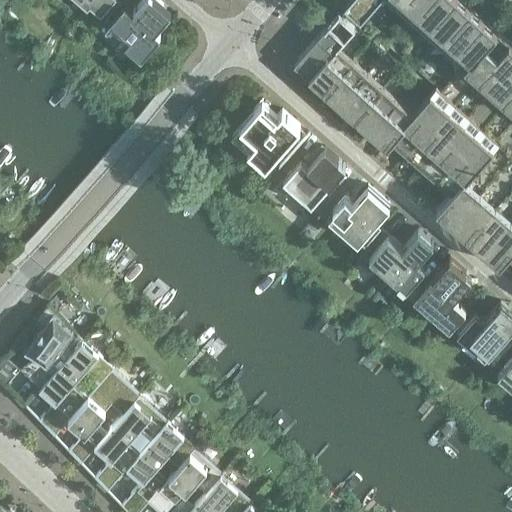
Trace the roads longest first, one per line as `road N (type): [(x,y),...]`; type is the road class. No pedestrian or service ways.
road 1 (residential): [(511,291),(230,43)]
road 2 (residential): [(187,93),(0,307)]
